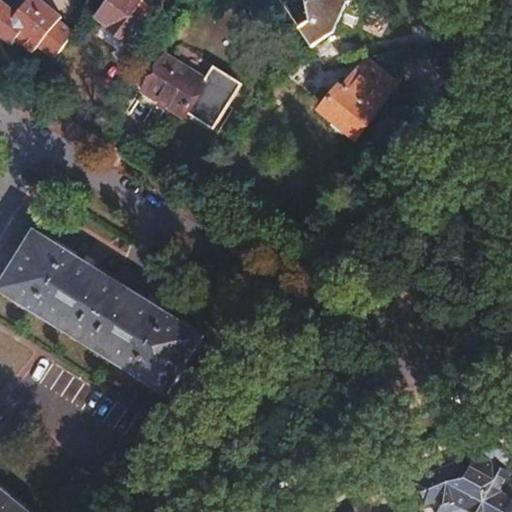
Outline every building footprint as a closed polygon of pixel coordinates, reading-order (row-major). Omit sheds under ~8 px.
[(0,1),(0,38),(11,47),(16,42),(33,55),(37,49),(53,62),(73,36),(58,24),(61,21),(34,0),(29,0),(18,15),(0,1)] [(143,0),(112,0),(99,16),(113,27),(111,30),(129,43),(155,10),(143,0)] [(310,22),(300,29),(304,34),(314,49),(338,34),(349,4),(347,0),(306,0),(305,0),(310,22)] [(158,51),(140,78),(149,84),(144,93),(184,118),(207,82),(158,51)] [(342,87),(322,111),(356,138),(376,114),(374,113),(385,100),(383,99),(393,86),(371,69),(361,81),(355,76),(345,89),(342,87)] [(36,232),(0,288),(0,289),(167,394),(204,337),(161,309),(66,250),(36,232)] [(463,465),(413,484),(422,505),(435,500),(442,504),(438,511),(464,511),(467,509),(472,511),(508,511),(511,508),(511,503),(499,495),(509,475),(505,473),(508,469),(506,457),(496,452),(483,456),(481,459),(477,458),(471,469),(463,465)] [(83,472),(70,488),(85,501),(99,485),(83,472)] [(30,511),(0,487),(0,511),(30,511)]
